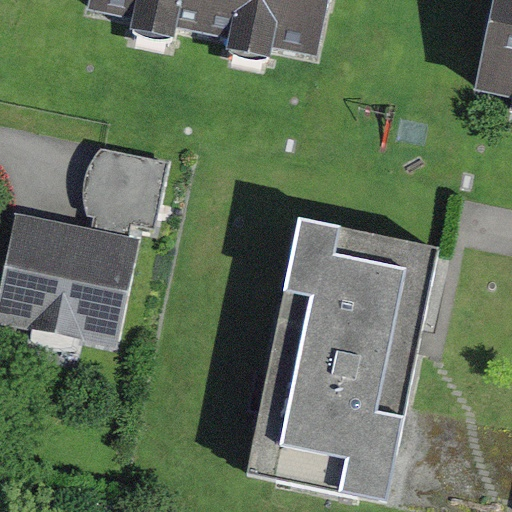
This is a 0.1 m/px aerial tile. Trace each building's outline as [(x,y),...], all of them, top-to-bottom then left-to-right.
[(330,0),(99,0),(99,5),(320,51),(330,0)] [(511,9),(495,93),(511,96),(511,9)] [(187,162),(108,142),(92,201),(171,222),(187,162)] [(151,241),(29,209),(3,309),(125,341),(151,241)] [(448,235),(306,209),(259,461),(401,488),(448,235)]
